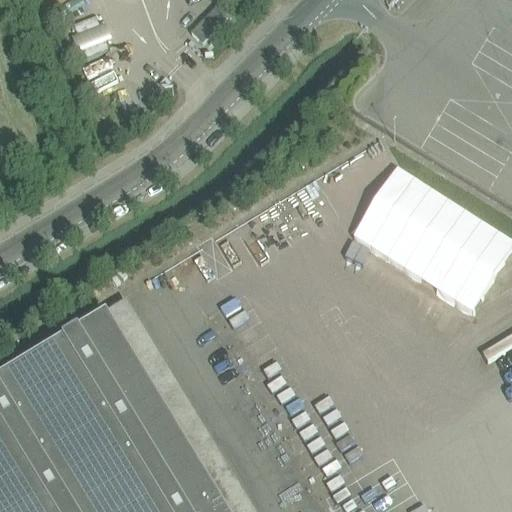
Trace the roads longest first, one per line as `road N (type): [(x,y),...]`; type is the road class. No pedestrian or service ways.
road 1 (unknown): [(280,511),(177,343),(184,318),(227,288),(301,312),(440,467)]
road 2 (unclassified): [(0,260),(156,161),(325,0)]
